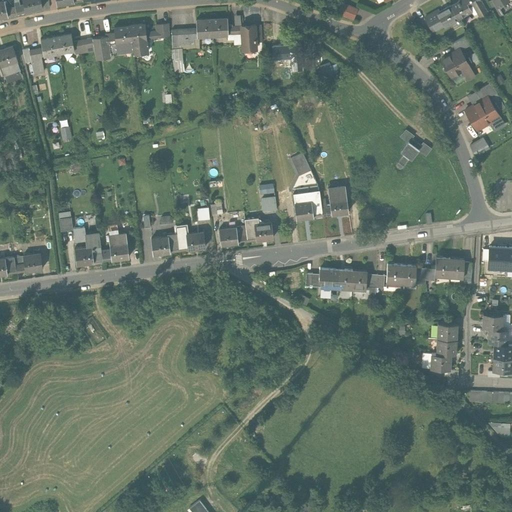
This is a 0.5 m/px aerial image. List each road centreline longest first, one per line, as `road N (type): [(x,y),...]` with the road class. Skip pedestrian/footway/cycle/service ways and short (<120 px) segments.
road 1 (residential): [(0,293),(488,226)]
road 2 (residential): [(368,39),(410,66),(432,94),(488,226)]
road 3 (residential): [(217,0),(122,6),(0,30)]
